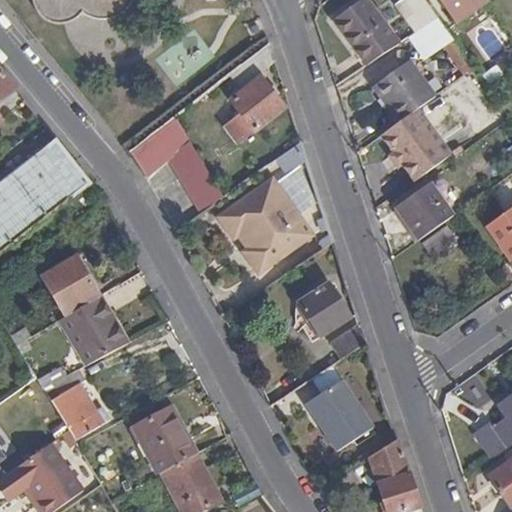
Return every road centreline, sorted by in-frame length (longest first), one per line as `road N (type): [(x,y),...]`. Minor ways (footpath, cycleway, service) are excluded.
road 1 (residential): [(0,38),(107,172),(262,461),(302,511)]
road 2 (residential): [(405,386),(273,0)]
road 3 (residential): [(448,511),(405,386)]
road 4 (residential): [(405,386),(511,311)]
